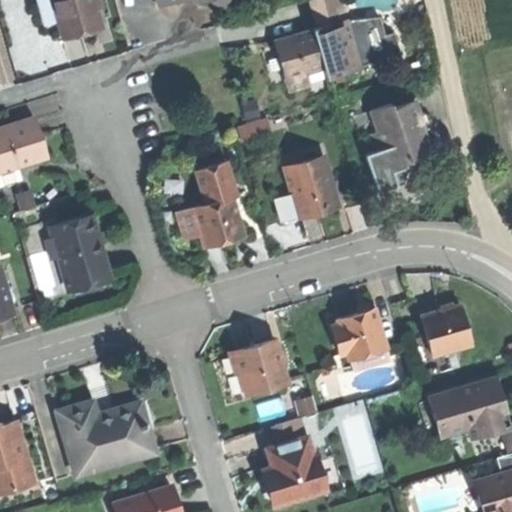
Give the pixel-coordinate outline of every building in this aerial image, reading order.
[(52,0),(62,34),(81,29),(101,23),(94,0),(52,0)] [(345,0),(309,0),(317,27),(312,29),(312,32),(305,34),(304,31),(274,39),(281,62),(289,91),(308,86),(305,73),(323,68),(326,77),(327,77),(326,72),(332,70),(333,75),(361,67),(360,64),(370,62),(371,61),(365,40),(354,43),(347,18),(350,17),(345,0)] [(351,19),(350,17),(347,18),(354,43),(365,40),(371,61),(370,62),(371,66),(401,57),(393,32),(384,34),(379,16),(351,19)] [(391,102),(371,109),(378,131),(368,133),(374,149),(374,151),(384,148),(388,161),(405,155),(406,160),(410,159),(426,154),(431,152),(422,125),(415,127),(413,120),(421,117),(420,114),(415,99),(392,106),(391,102)] [(378,131),(371,109),(352,115),(359,137),(368,133),(378,131)] [(427,112),(420,114),(421,117),(423,124),(430,122),(427,112)] [(0,169),(19,164),(48,154),(41,135),(35,114),(0,125),(0,169)] [(423,124),(421,117),(413,120),(415,127),(422,125),(423,124)] [(414,171),(410,159),(406,160),(390,165),(388,161),(384,148),(374,151),(374,149),(365,152),(377,190),(396,183),(411,179),(409,173),(414,171)] [(431,169),(426,154),(410,159),(414,171),(409,173),(411,179),(419,183),(424,171),(431,169)] [(285,166),(299,215),(319,210),(338,204),(324,155),(285,166)] [(390,165),(406,160),(405,155),(388,161),(390,165)] [(196,168),(205,202),(232,194),(236,193),(227,159),(196,168)] [(0,184),(23,177),(19,164),(0,169),(0,184)] [(200,232),(203,245),(223,239),(243,233),(232,194),(205,202),(192,206),(200,232)] [(183,237),(200,232),(192,206),(176,210),(183,237)] [(93,213),(51,225),(53,234),(59,255),(67,283),(88,278),(109,272),(93,213)] [(51,257),(59,255),(53,234),(46,236),(51,257)] [(0,314),(15,310),(0,263),(0,314)] [(440,310),(421,315),(432,355),(472,343),(461,304),(440,310)] [(338,322),(331,324),(339,353),(346,351),(348,358),(386,347),(375,307),(352,313),(337,317),(338,322)] [(234,352),(246,393),(285,381),(273,340),(251,347),(234,352)] [(389,359),(386,347),(348,358),(351,370),(389,359)] [(496,376),(428,396),(439,434),(467,426),(471,437),(493,430),(490,419),(507,414),(502,396),(496,376)] [(91,400),(56,411),(76,475),(154,450),(140,404),(113,413),(97,418),(91,400)] [(510,422),(507,414),(490,419),(493,430),(499,429),(511,425),(510,422)] [(273,425),(280,445),(305,437),(299,417),(273,425)] [(0,492),(16,488),(7,460),(26,454),(16,420),(0,424),(0,492)] [(511,421),(510,422),(511,425),(499,429),(507,454),(511,452),(511,421)] [(267,482),(274,504),(324,488),(316,461),(314,455),(311,455),(306,437),(305,437),(280,445),(267,448),(273,467),(277,479),(267,482)] [(511,452),(507,454),(496,457),(501,473),(511,469),(511,452)] [(34,482),(26,454),(7,460),(16,488),(34,482)] [(333,455),(316,461),(324,488),(325,488),(326,494),(343,488),(333,455)] [(265,476),(267,482),(277,479),(273,467),(264,470),(265,476)] [(511,511),(511,469),(501,473),(474,481),(483,511),(511,511)] [(179,511),(171,484),(113,502),(116,511),(179,511)]
